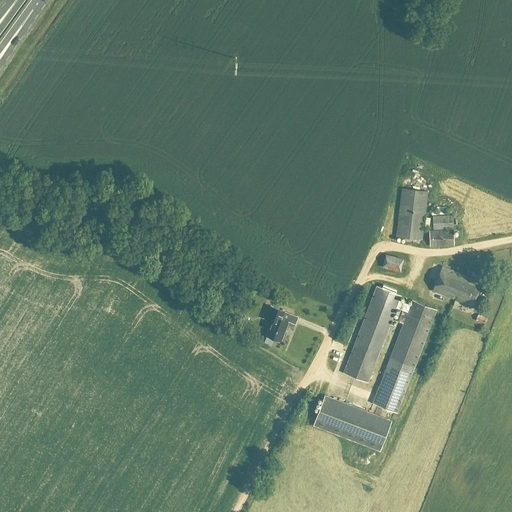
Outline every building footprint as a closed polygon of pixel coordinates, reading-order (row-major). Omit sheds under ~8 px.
[(402,189),(397,237),(422,240),(427,192),(402,189)] [(432,217),(433,229),(453,228),(453,216),(432,217)] [(129,244),(135,246),(141,234),(136,231),(129,244)] [(453,231),(429,232),(430,247),(454,246),(453,231)] [(403,259),(386,254),(382,268),(400,273),(403,259)] [(473,308),(484,280),(472,275),(470,278),(452,271),(442,267),(432,291),(456,301),(473,308)] [(377,287),(354,346),(344,373),(367,382),(396,308),(402,311),(398,322),(403,324),(373,404),(397,413),(436,310),(412,301),(410,306),(398,301),(400,296),(377,287)] [(266,318),(271,320),(266,336),(280,342),(288,322),(280,319),(283,312),(270,306),(266,318)] [(485,324),(487,319),(478,315),(476,320),(485,324)] [(380,451),(391,422),(325,396),(314,426),(380,451)]
